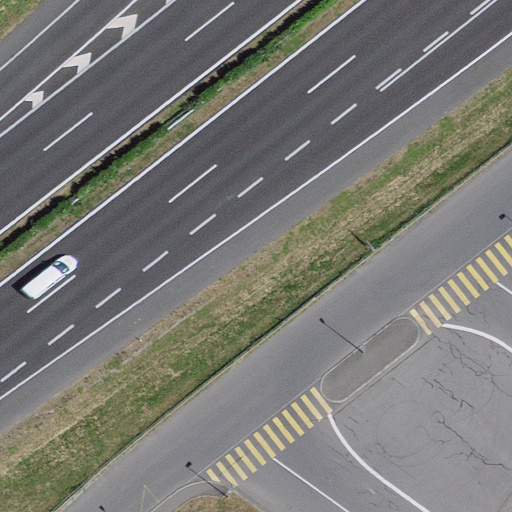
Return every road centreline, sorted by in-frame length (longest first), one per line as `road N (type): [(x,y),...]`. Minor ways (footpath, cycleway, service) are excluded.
road 1 (motorway): [(0,336),(431,0)]
road 2 (unclassified): [(114,511),(214,418),(511,184)]
road 3 (motorway): [(234,0),(0,182)]
road 4 (motorway): [(104,0),(0,93)]
